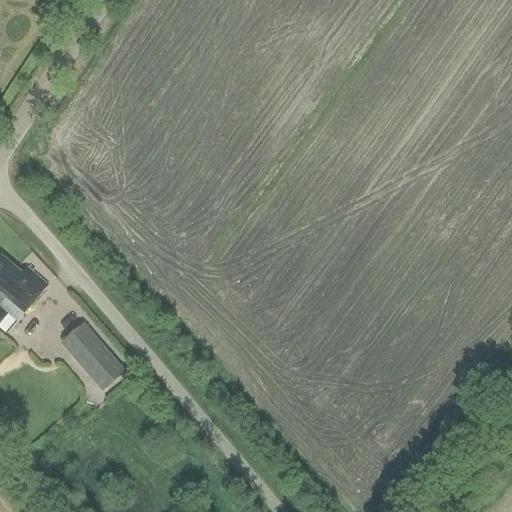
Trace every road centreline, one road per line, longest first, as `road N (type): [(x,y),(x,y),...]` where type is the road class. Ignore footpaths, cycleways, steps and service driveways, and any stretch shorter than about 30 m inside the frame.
road 1 (unclassified): [(279,511),(0,184)]
road 2 (tertiary): [(0,153),(103,0)]
